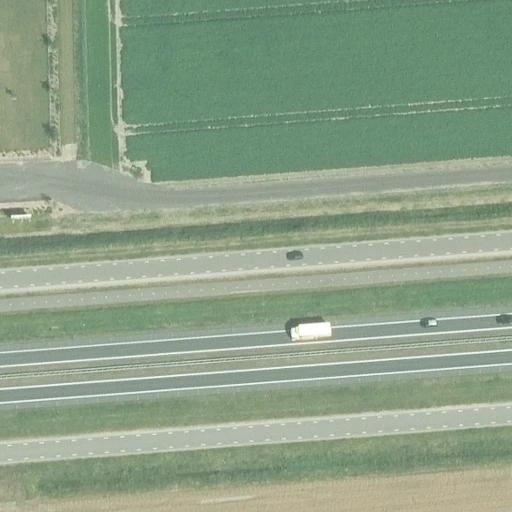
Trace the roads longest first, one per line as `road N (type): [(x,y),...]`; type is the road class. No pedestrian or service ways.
road 1 (unclassified): [(0,454),(511,412)]
road 2 (trunk): [(511,321),(0,361)]
road 3 (trunk): [(0,396),(511,357)]
road 4 (unclassified): [(0,280),(511,241)]
